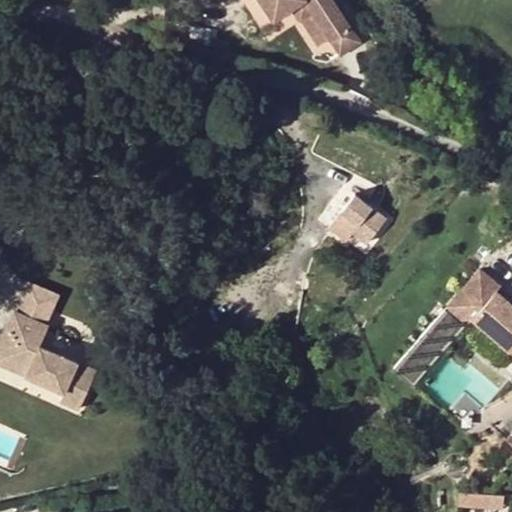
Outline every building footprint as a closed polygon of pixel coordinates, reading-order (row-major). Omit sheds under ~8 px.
[(360,42),(333,0),(309,0),(309,1),(307,0),(261,0),(275,20),(292,9),(301,22),(301,21),(314,13),(331,38),(341,54),(360,42)] [(331,38),(314,13),(301,21),(318,47),(331,38)] [(363,252),(398,218),(368,188),(334,222),(363,252)] [(345,262),(341,258),(336,264),(340,268),(345,262)] [(479,267),(446,304),(466,321),(472,315),(493,334),(500,327),(511,337),(511,303),(494,288),(498,283),(479,267)] [(81,411),(98,371),(42,346),(50,326),(14,310),(4,332),(19,339),(10,360),(29,368),(25,376),(65,393),(60,402),(81,411)] [(511,337),(500,327),(493,334),(511,350),(511,337)] [(10,360),(19,339),(4,332),(0,341),(0,364),(25,376),(29,368),(10,360)] [(470,507),(471,492),(460,492),(458,506),(470,507)]
